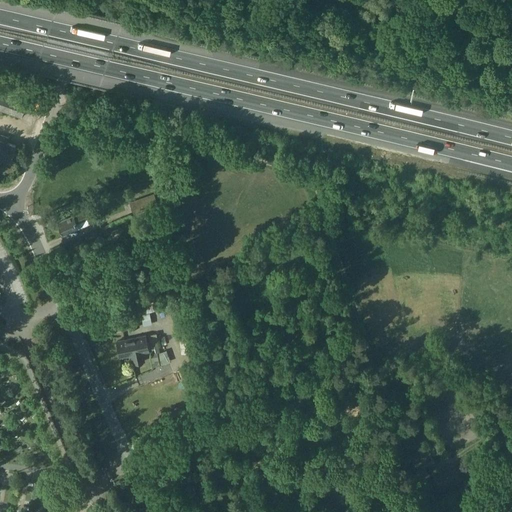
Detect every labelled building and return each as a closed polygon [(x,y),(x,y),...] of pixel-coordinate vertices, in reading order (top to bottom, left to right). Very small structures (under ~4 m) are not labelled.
[(462,20),(447,21),(447,35),(463,35),(462,20)] [(26,102),(0,92),(0,108),(21,116),(21,117),(27,102),(26,101),(26,102)] [(9,138),(0,134),(0,157),(2,158),(3,155),(11,158),(12,156),(13,157),(15,153),(13,152),(16,146),(7,143),(9,138)] [(130,202),(135,215),(158,206),(153,194),(130,202)] [(73,216),(58,222),(64,234),(79,227),(77,223),(88,218),(85,211),(73,216)] [(164,307),(161,297),(142,302),(142,303),(140,303),(142,312),(164,307)] [(136,312),(125,315),(127,328),(139,326),(136,312)] [(152,324),(152,323),(150,312),(142,314),(144,326),(152,324)] [(124,321),(108,324),(110,332),(126,329),(124,321)] [(182,353),(193,351),(190,325),(174,327),(176,339),(180,339),(182,353)] [(146,335),(117,341),(120,357),(132,355),(133,363),(144,361),(142,352),(149,351),(146,335)] [(456,466),(432,478),(439,492),(463,480),(456,466)] [(325,478),(319,481),(324,492),(329,490),(330,492),(338,488),(337,485),(343,482),(339,472),(325,478)]
